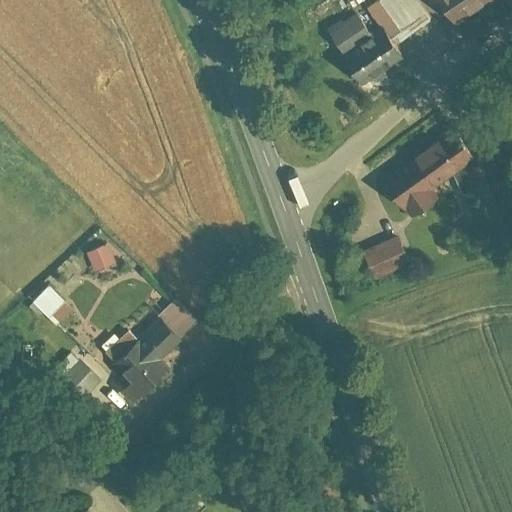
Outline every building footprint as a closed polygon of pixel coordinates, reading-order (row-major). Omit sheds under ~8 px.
[(443,0),(457,20),(488,0),(428,0),(430,3),(435,0),(443,0)] [(327,29),(365,83),(403,57),(381,26),(372,32),(356,8),(327,29)] [(451,125),(379,175),(409,218),(438,198),(432,190),(475,160),(451,125)] [(362,251),(374,278),(408,264),(396,236),(362,251)] [(90,254),(97,274),(120,266),(112,245),(90,254)] [(52,319),(69,304),(53,288),(37,303),(52,319)] [(115,381),(133,398),(168,363),(160,356),(196,319),(175,298),(113,360),(124,371),(115,381)] [(78,357),(69,348),(46,371),(55,380),(78,357)] [(84,359),(61,381),(75,396),(98,374),(84,359)]
